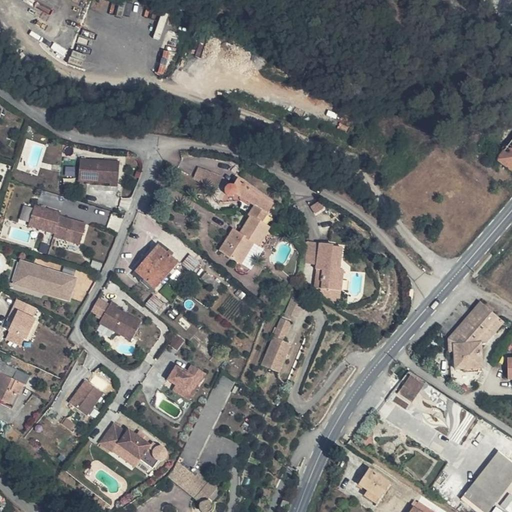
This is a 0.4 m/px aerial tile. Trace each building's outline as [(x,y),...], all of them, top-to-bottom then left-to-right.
[(505,150),(498,159),(511,171),(511,141),(509,146),(505,143),(502,148),(505,150)] [(444,162),(461,174),(471,160),(461,152),(454,161),(447,157),(444,162)] [(120,162),(81,159),(79,180),(111,183),(110,186),(118,186),(120,162)] [(221,177),(198,167),(194,178),(217,188),(221,177)] [(235,194),(253,205),(248,215),(250,216),(239,233),(233,228),(219,250),(237,263),(235,267),(236,271),(239,273),(243,274),(248,272),(250,269),(251,270),(264,249),(262,248),(274,228),(263,221),(275,202),(239,177),(234,184),(232,183),(230,184),(227,185),(225,188),(225,191),(226,193),(229,196),(232,196),(235,194)] [(28,221),(32,207),(25,205),(21,218),(28,221)] [(62,213),(36,205),(30,225),(56,234),(61,216),(62,213)] [(88,224),(61,216),(56,234),(55,236),(82,245),(88,224)] [(344,270),(340,270),(343,247),(333,246),(334,244),(308,242),(306,263),(317,264),(314,286),(341,289),(344,270)] [(154,288),(178,262),(158,245),(135,270),(154,288)] [(193,272),(199,262),(188,255),(182,265),(193,272)] [(77,278),(20,260),(13,282),(69,300),(77,278)] [(18,309),(6,339),(23,346),(40,308),(17,298),(13,307),(18,309)] [(295,323),(304,307),(292,300),(283,315),(295,323)] [(402,300),(397,302),(401,311),(406,308),(402,300)] [(450,337),(474,310),(462,300),(438,327),(450,337)] [(118,305),(111,301),(99,322),(131,340),(142,321),(117,307),(118,305)] [(456,343),(457,351),(458,370),(482,369),(483,368),(480,344),(486,344),(506,321),(482,301),(474,310),(450,337),(450,343),(456,343)] [(261,366),(278,373),(289,343),(282,341),(290,322),(280,318),(261,366)] [(0,399),(15,406),(28,376),(15,370),(4,365),(0,363),(0,399)] [(405,380),(418,390),(421,384),(409,375),(405,380)] [(411,400),(418,390),(405,380),(397,391),(411,400)] [(103,394),(86,381),(69,403),(86,416),(103,394)] [(174,389),(163,382),(154,396),(162,402),(171,407),(168,412),(175,417),(193,391),(179,382),(174,389)] [(161,478),(150,501),(167,511),(183,511),(192,497),(175,486),(222,399),(209,388),(161,478)] [(171,407),(162,402),(159,407),(168,412),(171,407)] [(145,438),(130,427),(128,430),(116,421),(96,448),(108,458),(114,449),(129,460),(145,438)] [(511,477),(511,461),(497,451),(486,468),(508,483),(511,477)] [(137,467),(150,473),(153,467),(140,460),(137,467)] [(508,483),(486,468),(475,485),(498,499),(508,483)] [(367,490),(380,497),(388,482),(368,469),(358,484),(367,490)] [(489,511),(498,499),(475,485),(465,502),(480,511),(489,511)] [(367,490),(363,495),(376,503),(380,497),(367,490)] [(511,511),(511,494),(511,493),(502,505),(511,511)] [(430,511),(416,503),(409,511),(430,511)]
